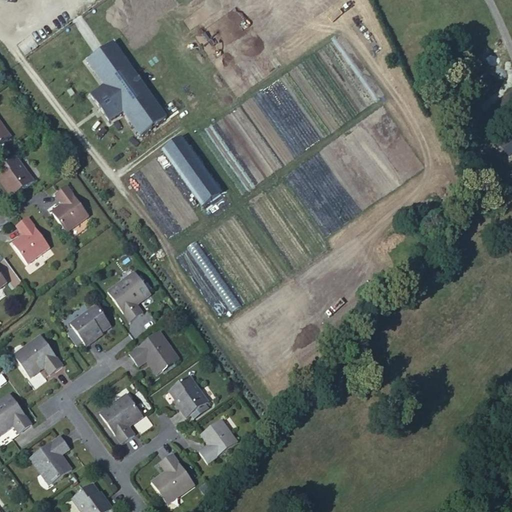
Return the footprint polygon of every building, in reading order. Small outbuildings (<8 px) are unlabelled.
[(121,0),(118,0),(110,6),(118,18),(129,9),(121,0)] [(115,45),(89,63),(106,88),(93,97),(111,123),(124,114),(141,139),(168,120),(115,45)] [(0,146),(8,141),(0,130),(0,128),(2,127),(0,123),(0,146)] [(0,128),(0,130),(8,141),(11,139),(2,127),(0,128)] [(183,141),(164,154),(204,211),(223,198),(183,141)] [(0,169),(0,178),(2,181),(7,188),(5,189),(12,199),(34,183),(16,158),(0,169)] [(59,193),(66,203),(67,205),(57,212),(70,231),(92,215),(71,185),(59,193)] [(67,205),(66,203),(55,210),(57,212),(67,205)] [(17,229),(24,238),(26,241),(15,248),(28,266),(50,250),(28,220),(17,229)] [(224,223),(212,231),(212,232),(203,238),(237,290),(249,283),(255,294),(265,288),(224,223)] [(26,241),(24,238),(14,246),(15,248),(26,241)] [(134,275),(122,284),(124,287),(137,278),(134,275)] [(124,287),(122,284),(108,294),(130,324),(143,315),(137,307),(150,297),(137,278),(124,287)] [(86,349),(97,341),(95,339),(102,334),(110,328),(96,308),(70,327),(86,349)] [(156,377),(175,363),(167,351),(170,348),(160,334),(130,356),(138,368),(146,363),(156,377)] [(41,338),(27,348),(29,352),(16,361),(30,380),(45,370),(50,378),(63,368),(41,338)] [(29,352),(27,348),(14,358),(16,361),(29,352)] [(167,351),(175,363),(179,361),(170,348),(167,351)] [(170,393),(175,401),(180,408),(178,409),(185,420),(190,416),(205,406),(208,404),(190,379),(170,393)] [(9,396),(0,402),(0,437),(13,428),(19,436),(31,427),(9,396)] [(126,397),(113,406),(116,409),(129,400),(126,397)] [(116,409),(113,406),(99,415),(121,446),(134,437),(128,429),(142,419),(129,400),(116,409)] [(205,406),(190,416),(193,420),(208,410),(205,406)] [(221,423),(203,435),(210,446),(208,448),(199,454),(207,466),(237,445),(221,423)] [(210,446),(203,435),(201,437),(208,448),(210,446)] [(43,472),(52,484),(72,471),(62,456),(69,451),(60,438),(30,460),(39,474),(43,472)] [(152,484),(165,503),(178,494),(180,497),(194,488),(173,457),(160,466),(166,474),(152,484)] [(48,487),(52,484),(43,472),(39,474),(48,487)] [(103,502),(98,496),(92,487),(72,501),(79,511),(111,511),(112,511),(105,501),(103,502)] [(178,494),(165,503),(168,506),(180,497),(178,494)]
